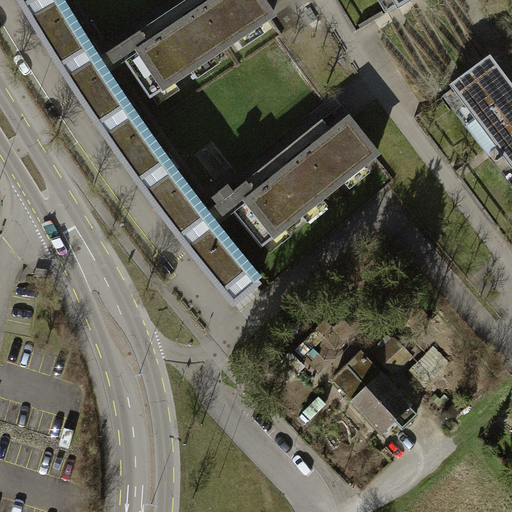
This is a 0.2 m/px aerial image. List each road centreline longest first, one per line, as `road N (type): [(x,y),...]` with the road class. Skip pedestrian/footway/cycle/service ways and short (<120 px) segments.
road 1 (residential): [(319,511),(210,390),(212,355),(124,348)]
road 2 (secondary): [(124,348),(81,248),(0,113)]
road 3 (secondary): [(146,511),(137,395),(124,348)]
